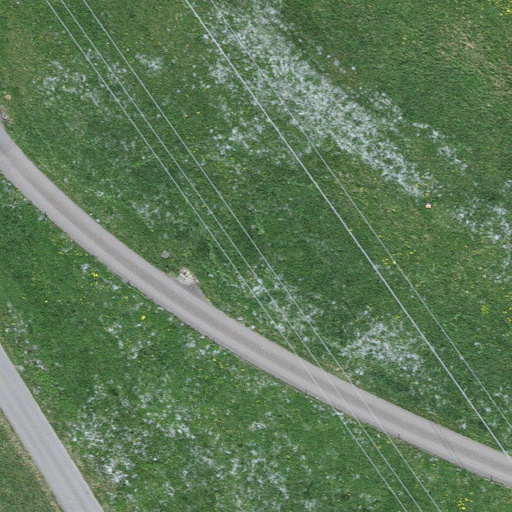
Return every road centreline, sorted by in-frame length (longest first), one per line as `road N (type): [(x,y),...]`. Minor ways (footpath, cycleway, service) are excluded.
road 1 (track): [(0,152),(53,221),(292,385),(511,479)]
road 2 (unclassified): [(80,511),(0,384)]
